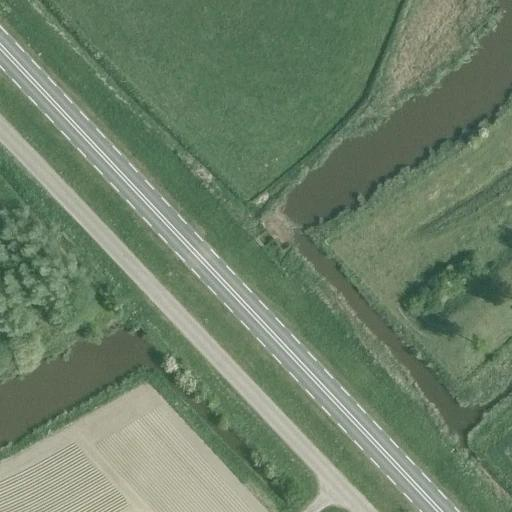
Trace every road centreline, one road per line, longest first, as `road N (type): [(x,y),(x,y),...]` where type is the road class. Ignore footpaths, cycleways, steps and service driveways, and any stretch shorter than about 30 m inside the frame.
road 1 (primary): [(438,511),(0,47)]
road 2 (unclassified): [(361,511),(0,131)]
